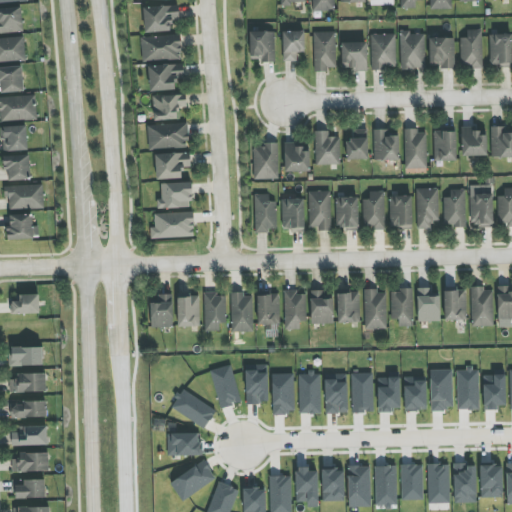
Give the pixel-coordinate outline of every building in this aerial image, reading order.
[(334,0),(312,0),(312,11),(335,11),(334,0)] [(400,0),(401,8),(416,8),(415,0),(422,0),(400,0)] [(451,9),(451,0),(429,0),(430,9),(451,9)] [(172,21),(179,21),(178,6),(143,7),(144,32),(173,31),(172,21)] [(0,8),(0,33),(23,31),(21,7),(0,8)] [(400,31),(401,69),(426,69),(425,34),(410,34),(410,30),(400,31)] [(467,30),(467,38),(461,38),(460,68),(482,69),(482,30),(467,30)] [(275,62),(275,32),(250,32),(249,61),(275,62)] [(304,32),(282,32),(283,62),(297,61),(297,52),(305,52),(304,32)] [(314,72),(327,72),(327,68),(336,68),(335,32),(313,32),(314,72)] [(371,35),(371,70),(396,70),(395,34),(371,35)] [(141,37),(142,61),(182,60),(181,35),(141,37)] [(511,45),(511,35),(489,35),(490,66),(511,66),(511,45)] [(0,61),(25,61),(24,38),(0,38),(0,61)] [(454,38),(429,38),(430,68),(455,67),(454,38)] [(367,43),(342,42),(341,70),(367,70),(367,43)] [(149,91),(175,90),(174,79),(184,79),(183,64),(148,66),(149,91)] [(1,93),(23,92),(22,67),(0,67),(0,83),(1,93)] [(178,119),(177,108),(186,108),(186,95),(152,96),(153,120),(178,119)] [(0,96),(0,121),(36,120),(36,96),(0,96)] [(148,149),(189,148),(188,123),(148,125),(148,149)] [(2,151),(27,150),(26,126),(1,127),(2,151)] [(492,158),(511,157),(511,132),(509,132),(509,126),(491,127),(492,158)] [(462,156),(487,156),(487,135),(480,135),(480,128),(461,128),(462,156)] [(346,160),(368,159),(367,129),(352,130),(352,140),(346,140),(346,160)] [(418,129),(404,129),(405,169),(427,168),(426,133),(418,133),(418,129)] [(373,160),(399,160),(400,136),(388,136),(388,130),(374,130),(373,160)] [(316,165),(341,164),(340,137),(329,137),(328,131),(314,131),(316,165)] [(456,132),(434,132),(435,162),(457,161),(456,132)] [(253,179),(278,180),(278,143),(263,143),(263,147),(253,146),(253,179)] [(310,172),(309,147),(295,147),(295,143),(284,143),(284,172),(310,172)] [(182,167),(190,167),(190,153),(155,154),(156,180),(182,179),(182,167)] [(29,155),(3,156),(3,170),(7,170),(8,181),(30,180),(29,155)] [(157,209),(192,208),(191,182),(161,183),(161,200),(157,200),(157,209)] [(4,186),(5,198),(9,198),(9,209),(43,209),(43,185),(4,186)] [(492,185),(469,186),(470,227),(493,226),(492,185)] [(439,221),(438,188),(416,189),(417,229),(431,229),(431,221),(439,221)] [(511,225),(511,188),(504,188),(504,196),(497,196),(498,226),(511,225)] [(443,198),(444,227),(466,226),(465,190),(450,190),(450,197),(443,198)] [(309,230),(331,229),(330,191),(308,192),(309,230)] [(362,200),(363,230),(385,230),(384,191),(369,192),(369,199),(362,200)] [(276,201),(269,201),(269,194),(254,195),(255,234),(268,233),(268,229),(276,229),(276,201)] [(411,196),(389,197),(390,229),(413,228),(411,196)] [(359,198),(336,197),(336,230),(358,231),(359,198)] [(304,231),(303,199),(281,199),(282,231),(304,231)] [(155,228),(150,228),(150,239),(194,237),(193,212),(154,214),(155,228)] [(7,240),(39,239),(38,226),(32,226),(32,214),(6,215),(7,240)] [(498,320),(511,319),(511,286),(497,287),(498,320)] [(444,321),(467,320),(466,288),(443,289),(444,321)] [(493,326),(492,288),(470,288),(471,327),(493,326)] [(412,290),(391,290),(391,319),(398,319),(398,327),(413,327),(412,290)] [(417,290),(418,322),(440,321),(439,290),(417,290)] [(310,292),(311,324),(333,324),(333,291),(310,292)] [(386,291),(364,291),(365,330),(387,329),(386,291)] [(253,296),(244,297),(244,292),(231,293),(231,333),(253,332),(253,296)] [(284,293),(285,330),(300,330),(300,322),(306,322),(306,292),(284,293)] [(360,323),(359,292),(337,293),(338,323),(360,323)] [(225,296),(217,297),(217,293),(204,293),(204,332),(220,332),(219,323),(226,323),(225,296)] [(12,314),(39,313),(39,294),(20,295),(20,301),(11,301),(12,314)] [(172,294),(150,295),(151,328),(173,327),(172,294)] [(280,324),(279,294),(257,295),(258,325),(280,324)] [(200,327),(199,295),(177,296),(178,327),(200,327)] [(10,366),(43,366),(43,347),(10,348),(10,366)] [(209,371),(220,409),(242,402),(230,365),(209,371)] [(245,371),(246,404),(268,404),(267,365),(257,365),(258,371),(245,371)] [(457,369),(457,411),(479,410),(478,368),(457,369)] [(431,411),(453,410),(452,370),(430,370),(431,411)] [(45,373),(17,374),(17,379),(9,379),(10,393),(46,392),(45,373)] [(321,414),(320,373),(298,373),(299,414),(321,414)] [(374,413),(373,373),(351,374),(352,413),(374,413)] [(294,374),(272,374),(272,415),(294,415),(294,374)] [(348,414),(347,374),(324,375),(325,414),(348,414)] [(483,375),(484,411),(497,410),(497,406),(506,405),(505,375),(483,375)] [(427,411),(426,376),(404,377),(404,411),(427,411)] [(378,378),(378,413),(392,413),(392,408),(400,408),(400,377),(378,378)] [(171,407),(205,429),(216,411),(182,389),(171,407)] [(10,418),(46,417),(46,401),(23,402),(23,404),(10,404),(10,418)] [(47,445),(46,426),(18,427),(19,432),(11,433),(12,446),(47,445)] [(167,456),(202,456),(201,433),(167,434),(167,456)] [(48,453),(19,453),(19,459),(12,459),(12,472),(49,471),(48,453)] [(182,501),(217,478),(205,460),(170,483),(182,501)] [(450,503),(449,464),(427,465),(428,504),(450,503)] [(396,465),(374,466),(375,506),(397,506),(396,465)] [(402,501),(424,500),(423,465),(401,465),(402,501)] [(476,465),(453,465),(454,503),(476,503),(476,465)] [(349,508),(371,507),(370,466),(348,467),(349,508)] [(502,466),(480,466),(480,498),(503,497),(502,466)] [(295,470),(296,503),(307,503),(307,508),(318,507),(317,469),(295,470)] [(344,501),(344,469),(322,469),(322,502),(344,501)] [(291,511),(291,476),(269,476),(270,511),(291,511)] [(45,479),(14,480),(14,499),(45,498),(45,479)] [(230,511),(239,490),(218,482),(206,511),(230,511)] [(243,489),(243,511),(265,511),(265,488),(243,489)]
